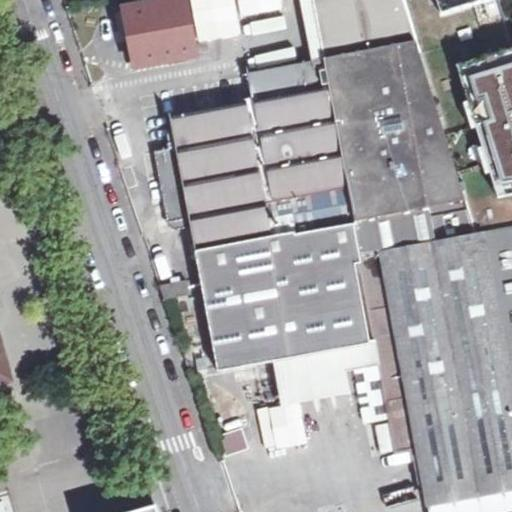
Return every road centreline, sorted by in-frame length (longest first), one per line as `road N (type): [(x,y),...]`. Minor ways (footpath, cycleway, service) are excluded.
road 1 (residential): [(22,0),(197,511)]
road 2 (unknown): [(61,111),(240,64)]
